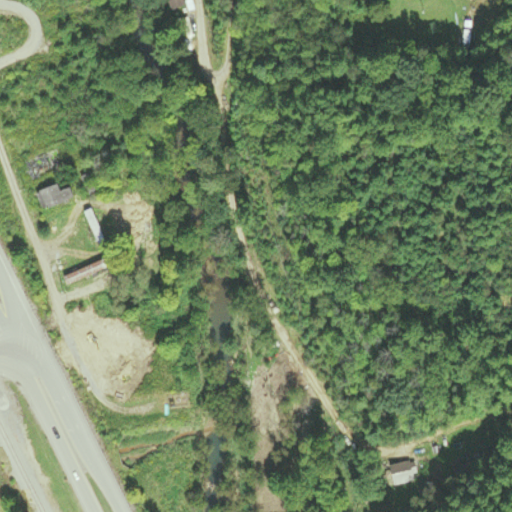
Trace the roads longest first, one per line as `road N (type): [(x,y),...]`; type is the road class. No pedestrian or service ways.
road 1 (residential): [(0,4),(24,10),(40,27),(41,49),(0,65),(9,168),(57,316),(116,408),(162,408)]
road 2 (residential): [(197,0),(270,312),(324,396)]
road 3 (tertiary): [(123,511),(39,344)]
road 4 (tertiary): [(10,353),(94,511)]
